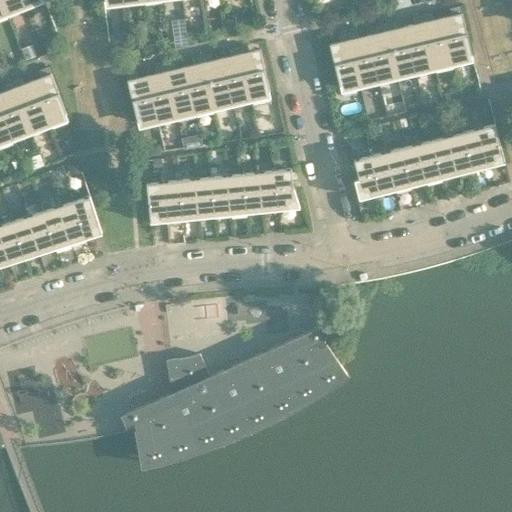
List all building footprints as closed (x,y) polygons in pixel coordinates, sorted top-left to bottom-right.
[(23,4),(21,0),(0,0),(5,10),(23,4)] [(449,8),(451,15),(442,17),(452,60),(472,55),(460,6),(449,8)] [(442,17),(433,20),(431,13),(421,15),(433,65),(452,60),(442,17)] [(433,65),(421,15),(412,17),(413,24),(404,26),(415,69),(433,65)] [(184,20),(171,22),(173,34),(173,37),(186,36),(186,33),(184,20)] [(404,26),(396,28),(394,22),(384,24),(396,73),(415,69),(404,26)] [(375,26),(376,33),(367,35),(377,78),(396,73),(384,24),(375,26)] [(367,35),(358,37),(357,31),(347,33),(359,82),(377,78),(367,35)] [(53,33),(43,38),(46,46),(56,42),(53,33)] [(329,44),(330,49),(339,87),(359,82),(347,33),(337,35),(339,42),(329,44)] [(259,49),(249,51),(248,44),(238,47),(250,96),(269,91),(259,49)] [(228,49),(230,56),(221,58),(231,101),(250,96),(238,47),(228,49)] [(221,58),(212,60),(210,53),(201,56),(212,105),(231,101),(221,58)] [(191,58),(193,65),(184,67),(194,109),(212,105),(201,56),(191,58)] [(184,67),(175,69),(173,62),(163,64),(175,114),(194,109),(184,67)] [(154,67),(155,73),(146,76),(156,118),(175,114),(163,64),(154,67)] [(38,71),(40,77),(32,80),(47,121),(66,114),(48,67),(38,71)] [(146,76),(137,78),(136,71),(125,73),(137,123),(156,118),(146,76)] [(32,80),(23,84),(21,77),(11,81),(29,128),(47,121),(32,80)] [(29,128),(11,81),(2,84),(5,91),(0,92),(0,104),(12,135),(29,128)] [(0,104),(0,139),(12,135),(0,104)] [(494,124),(478,128),(487,165),(504,161),(494,124)] [(478,128),(462,132),(472,169),(487,165),(478,128)] [(462,132),(447,136),(456,173),(472,169),(462,132)] [(447,136),(432,140),(441,177),(456,173),(447,136)] [(432,140),(416,144),(425,181),(441,177),(432,140)] [(394,189),(385,152),(383,144),(367,148),(369,156),(379,193),(394,189)] [(416,144),(400,148),(410,185),(425,181),(416,144)] [(410,185),(400,148),(385,152),(394,189),(410,185)] [(379,193),(369,156),(353,160),(358,179),(354,180),(358,199),(363,198),(362,197),(379,193)] [(291,169),(274,170),(278,208),(295,206),(295,208),(299,207),(294,188),(293,188),(291,169)] [(274,170),(258,172),(262,210),(278,208),(274,170)] [(258,172),(242,174),(246,211),(262,210),(258,172)] [(242,174),(226,175),(230,213),(246,211),(242,174)] [(226,175),(210,177),(214,215),(230,213),(226,175)] [(210,177),(195,178),(198,216),(214,215),(210,177)] [(195,178),(179,180),(182,218),(198,216),(195,178)] [(179,180),(163,182),(167,219),(182,218),(179,180)] [(163,182),(146,183),(150,221),(167,219),(163,182)] [(89,196),(73,201),(85,237),(101,232),(89,196)] [(73,201),(58,206),(70,242),(85,237),(73,201)] [(58,206),(43,211),(54,247),(70,242),(58,206)] [(43,211),(28,216),(39,252),(54,247),(43,211)] [(28,216),(12,221),(24,257),(39,252),(28,216)] [(12,221),(0,224),(0,234),(9,262),(24,257),(12,221)] [(0,234),(0,264),(9,262),(0,234)] [(209,376),(199,354),(197,355),(192,356),(187,358),(179,359),(171,359),(169,360),(166,361),(171,393),(127,412),(132,425),(134,424),(135,430),(134,431),(140,465),(171,456),(197,448),(223,439),(249,428),(274,416),(298,403),(322,389),(346,374),(330,350),(323,340),(324,339),(322,325),(209,376)]
